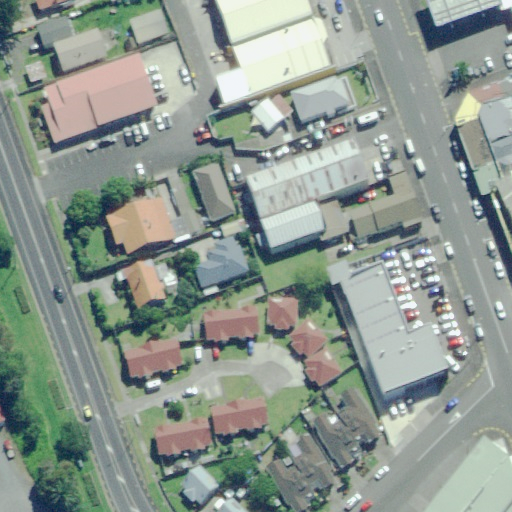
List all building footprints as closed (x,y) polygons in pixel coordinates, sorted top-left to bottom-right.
[(34,0),(39,13),(78,1),(77,0),(34,0)] [(209,0),(228,53),(309,25),(299,0),(209,0)] [(511,0),(492,0),(498,15),(506,12),(511,28),(511,0)] [(167,37),(159,15),(118,29),(126,51),(167,37)] [(309,25),(228,53),(244,101),(328,73),(312,24),(309,25)] [(73,42),(54,49),(64,77),(107,62),(97,34),(73,42)] [(134,57),(34,92),(52,142),(151,107),(134,57)] [(46,80),(41,64),(25,70),(31,86),(46,80)] [(344,78),(289,97),(297,122),(353,104),(344,78)] [(511,79),(460,100),(452,123),(477,197),(489,193),(511,245),(511,79)] [(292,115),(277,98),(270,104),(268,101),(251,115),(267,135),(292,115)] [(235,217),(217,168),(193,177),(211,226),(235,217)] [(392,197),(348,212),(359,243),(424,220),(406,170),(385,177),(392,197)] [(169,224),(162,204),(148,209),(146,203),(131,208),(133,214),(107,223),(116,250),(124,247),(128,260),(174,244),(175,247),(190,242),(182,220),(169,224)] [(315,206),(256,226),(265,255),(325,235),(315,206)] [(201,234),(193,215),(182,219),(189,238),(201,234)] [(241,236),(238,225),(222,230),(225,241),(241,236)] [(216,253),(212,262),(193,269),(202,294),(250,276),(241,252),(237,253),(233,244),(214,250),(216,253)] [(165,305),(153,266),(125,276),(137,314),(165,305)] [(360,281),(335,291),(349,324),(374,314),(360,281)] [(289,334),(289,330),(297,330),(298,302),(269,301),(267,329),(275,329),(275,333),(289,334)] [(239,343),(253,341),(253,338),(259,337),(256,311),(204,318),(208,347),(228,344),(227,341),(239,340),(239,343)] [(288,340),(293,345),(289,349),(300,361),(304,357),(309,362),(328,344),(307,322),(288,340)] [(377,329),(352,340),(364,369),(389,358),(377,329)] [(160,378),(177,374),(176,370),(182,368),(176,343),(124,356),(131,382),(136,380),(137,384),(153,380),(152,376),(159,374),(160,378)] [(311,385),(315,383),(319,390),(342,377),(327,352),(304,366),(307,370),(303,373),(311,385)] [(400,356),(371,368),(389,411),(418,399),(400,356)] [(382,439),(355,392),(330,406),(334,413),(313,426),(340,473),(354,465),(345,450),(350,447),(346,439),(359,432),(368,447),(382,439)] [(210,412),(215,437),(222,436),(223,439),(237,436),(236,434),(247,432),(247,434),(268,430),(262,401),(210,412)] [(166,461),(180,458),(179,454),(189,452),(190,455),(212,450),(204,421),(154,434),(160,459),(165,457),(166,461)] [(328,471),(308,440),(296,448),(302,457),(292,464),(296,469),(286,476),(279,465),(267,473),(292,511),(307,511),(324,501),(320,496),(336,486),(327,472),(328,471)] [(511,485),(504,466),(479,446),(425,511),(504,511),(511,503),(511,485)] [(182,496),(191,505),(194,502),(200,508),(218,490),(199,470),(181,488),(185,493),(182,496)] [(240,511),(231,503),(221,511),(240,511)]
